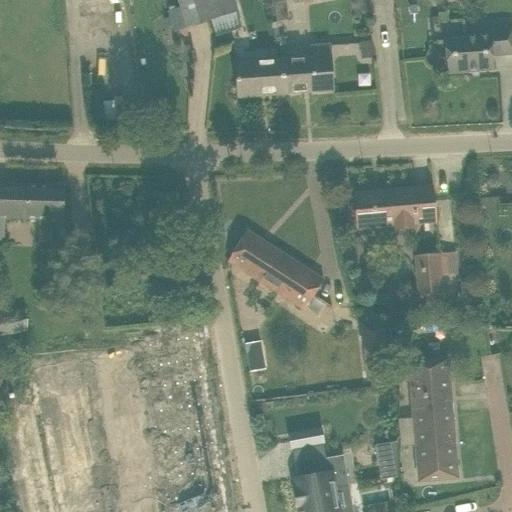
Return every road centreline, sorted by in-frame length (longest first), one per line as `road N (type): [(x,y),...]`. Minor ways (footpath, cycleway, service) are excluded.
road 1 (residential): [(255,511),(192,155)]
road 2 (residential): [(511,145),(192,155)]
road 3 (residential): [(192,155),(0,145)]
road 4 (residential): [(493,366),(511,511)]
